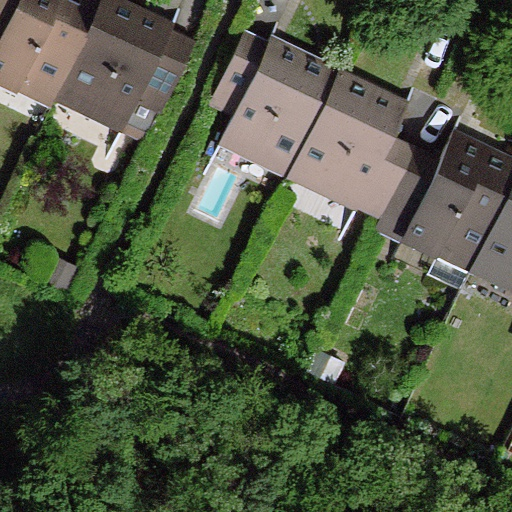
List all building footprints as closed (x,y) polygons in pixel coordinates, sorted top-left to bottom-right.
[(60,93),(102,0),(15,0),(0,33),(0,72),(57,99),(60,93)] [(0,0),(0,33),(15,0),(0,0)] [(163,104),(192,37),(169,27),(173,20),(128,0),(102,0),(60,93),(124,121),(137,92),(163,104)] [(227,138),(292,170),(342,67),(275,34),(269,45),(246,34),(215,98),(240,110),(227,138)] [(386,213),(419,142),(393,130),(408,97),(342,67),(292,170),(386,213)] [(477,262),(511,185),(511,154),(455,129),(444,154),(419,142),(386,213),(383,219),(477,262)] [(511,185),(477,262),(511,278),(511,185)]
